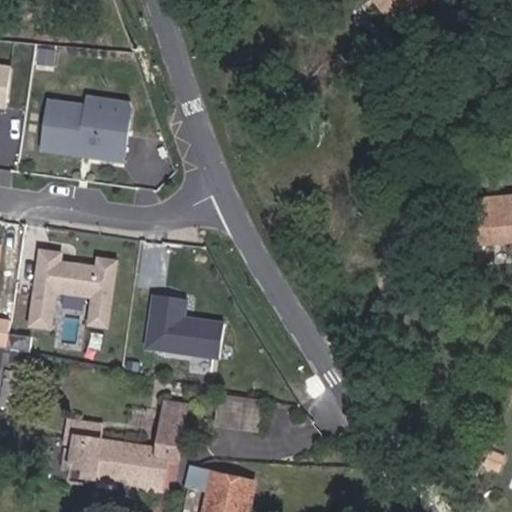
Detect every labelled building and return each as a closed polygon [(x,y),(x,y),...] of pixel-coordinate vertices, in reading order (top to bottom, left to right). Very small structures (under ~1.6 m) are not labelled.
[(437,0),(382,0),(404,27),(437,0)] [(0,111),(7,112),(13,66),(0,64),(0,111)] [(47,101),(41,154),(125,165),(132,112),(128,103),(87,98),(86,106),(47,101)] [(511,206),(470,209),(470,256),(492,255),(493,245),(511,244),(511,249),(511,206)] [(118,262),(95,258),(94,266),(65,262),(66,253),(39,249),(28,329),(53,333),(58,296),(91,300),(87,328),(109,331),(118,262)] [(187,317),(189,299),(153,294),(146,349),(221,359),(225,322),(187,317)] [(11,322),(0,320),(0,346),(8,348),(11,322)] [(0,407),(8,409),(14,374),(0,371),(0,407)] [(262,428),(264,400),(221,397),(220,426),(262,428)] [(171,456),(183,458),(191,406),(168,402),(162,451),(102,441),(75,437),(74,446),(68,481),(93,485),(93,481),(165,492),(171,456)] [(68,418),(63,446),(74,446),(75,437),(102,441),(104,424),(68,418)] [(206,511),(251,511),(262,469),(201,455),(197,474),(214,479),(206,511)]
